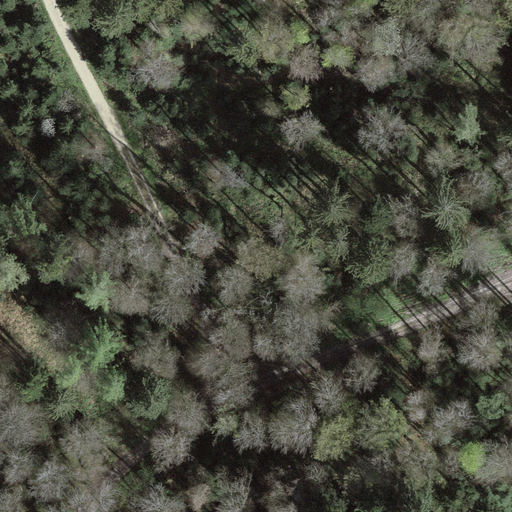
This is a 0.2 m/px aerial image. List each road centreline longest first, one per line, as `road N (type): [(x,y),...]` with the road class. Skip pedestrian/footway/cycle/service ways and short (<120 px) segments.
road 1 (track): [(78,511),(178,419),(250,387),(49,0)]
road 2 (track): [(250,387),(511,283)]
